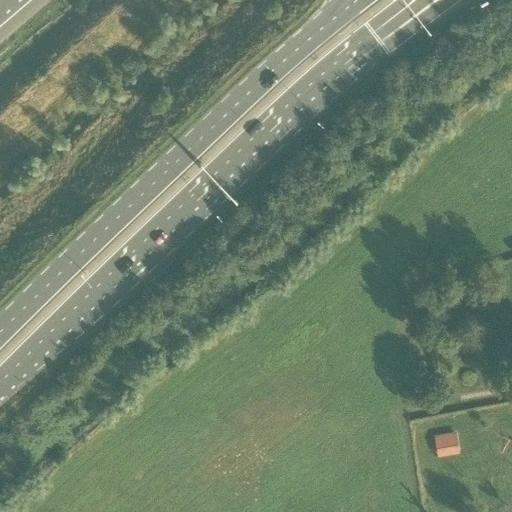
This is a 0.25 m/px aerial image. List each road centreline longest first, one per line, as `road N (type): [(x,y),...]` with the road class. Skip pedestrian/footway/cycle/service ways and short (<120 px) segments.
road 1 (primary): [(0,380),(298,93),(417,0)]
road 2 (primary): [(360,0),(229,111),(0,332)]
